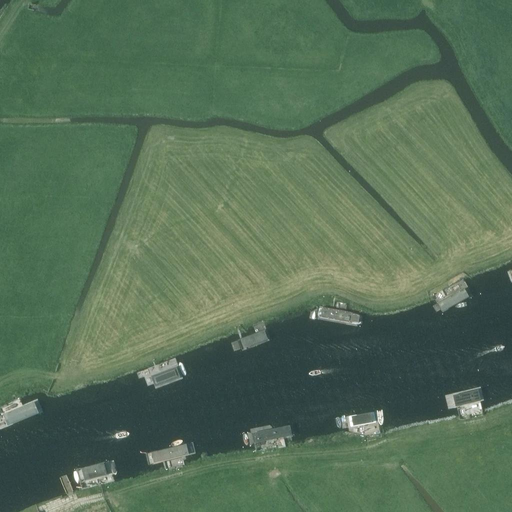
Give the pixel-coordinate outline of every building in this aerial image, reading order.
[(466,284),(437,300),(444,311),(473,295),(466,284)] [(318,318),(360,325),(361,314),(319,307),(318,318)] [(266,329),(239,338),(244,350),(270,340),(266,329)] [(172,362),(148,372),(153,384),(177,374),(172,362)] [(474,403),(472,396),(452,401),(454,408),(474,403)] [(34,399),(0,413),(6,427),(39,413),(34,399)] [(370,424),(369,417),(349,420),(350,427),(370,424)] [(278,441),(276,434),(257,439),(258,446),(278,441)] [(171,460),(169,454),(149,458),(151,465),(171,460)] [(99,478),(98,471),(78,475),(80,482),(99,478)]
